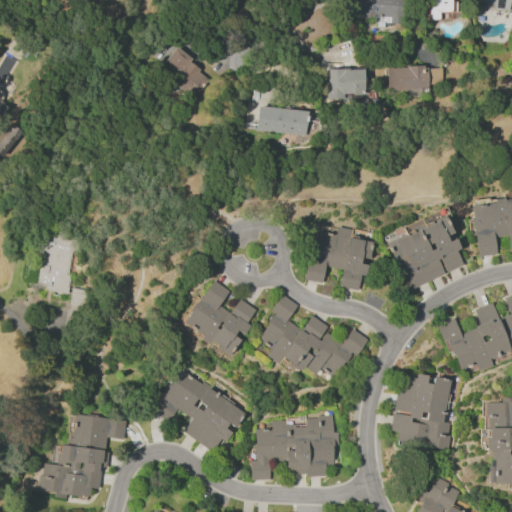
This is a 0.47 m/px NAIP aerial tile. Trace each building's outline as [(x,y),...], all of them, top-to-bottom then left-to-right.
[(359,0),(402,0),(402,18),(390,17),(390,23),(371,22),(372,15),(357,22),(350,4),(359,0)] [(450,0),(451,12),(439,12),(439,19),(427,19),(427,0),(450,0)] [(510,0),(509,11),(492,9),(493,4),(468,0),(510,0)] [(177,47),(191,59),(189,62),(199,70),(198,72),(209,81),(194,99),(173,82),(178,76),(163,63),(177,47)] [(427,68),(428,89),(387,91),(386,69),(406,68),(406,66),(423,65),(423,68),(427,68)] [(325,69),(349,69),(349,70),(363,69),(363,81),(364,81),(364,95),(352,95),(352,93),(343,94),(343,99),(326,100),(325,69)] [(265,107),(308,111),(307,121),(306,121),(304,137),(262,132),(265,107)] [(0,138),(0,156),(1,157),(20,131),(10,124),(0,138)] [(470,206),(472,206),(472,201),(488,199),(489,204),(502,202),(506,236),(493,238),(495,254),(476,256),(470,206)] [(503,202),(511,201),(511,251),(509,252),(503,202)] [(386,244),(444,217),(452,233),(445,236),(448,242),(456,238),(460,248),(455,250),(462,265),(446,272),(440,259),(437,260),(443,273),(411,288),(405,274),(400,276),(395,266),(403,263),(400,256),(393,260),(386,244)] [(72,251),(67,277),(70,278),(67,294),(42,290),(43,286),(32,284),(39,246),(72,251)] [(183,323),(213,281),(228,292),(218,306),(228,313),(227,314),(234,319),(236,317),(249,326),(243,335),(237,330),(233,336),(239,340),(230,353),(212,341),(209,345),(201,339),(203,336),(183,323)] [(64,328),(71,288),(88,291),(81,331),(64,328)] [(453,318),(459,335),(475,328),(475,326),(477,325),(472,311),(491,303),(497,319),(510,314),(503,298),(511,294),(511,350),(490,359),(492,366),(478,372),(475,364),(459,370),(447,340),(442,342),(435,325),(453,318)] [(283,358),(277,365),(265,355),(269,349),(256,340),(267,323),(266,323),(271,316),(272,317),(274,314),(269,311),(280,295),(296,306),(286,320),(299,329),(298,330),(306,335),(307,333),(320,342),(313,351),(307,347),(300,359),(295,361),(290,362),(287,362),(285,360),(283,358)] [(238,300),(254,311),(246,323),(230,312),(238,300)] [(310,316),(326,327),(318,339),(302,328),(310,316)] [(211,452),(153,410),(179,375),(183,378),(186,373),(200,383),(202,381),(211,387),(209,390),(243,414),(234,427),(228,423),(224,429),(230,433),(223,442),(220,440),(211,452)] [(415,373),(426,375),(424,383),(431,384),(432,377),(450,379),(448,393),(447,393),(443,422),(425,420),(426,414),(419,413),(418,418),(408,416),(408,413),(394,411),(395,400),(398,400),(399,389),(396,388),(398,375),(414,377),(415,373)] [(511,397),(511,484),(496,485),(496,462),(491,462),(491,452),(488,452),(488,428),(511,428),(511,427),(487,427),(487,417),(485,417),(485,402),(500,402),(500,397),(511,397)] [(59,466),(59,462),(56,461),(57,453),(60,454),(61,445),(67,446),(68,437),(71,437),(74,414),(106,418),(106,420),(116,421),(116,420),(124,421),(122,439),(104,437),(101,463),(99,463),(98,471),(99,471),(97,489),(90,488),(89,496),(80,495),(80,497),(65,495),(65,499),(53,498),(54,492),(32,490),(35,463),(59,466)] [(254,429),(270,429),(270,422),(284,421),(284,438),(291,438),(291,428),(304,427),(304,419),(316,418),(316,416),(331,416),(332,462),(311,463),(311,448),(308,448),(308,464),(324,464),(324,476),(290,477),(290,467),(285,467),(285,460),(267,461),(268,480),(250,480),(250,461),(255,461),(254,429)] [(416,511),(421,503),(417,501),(423,490),(427,492),(435,476),(448,483),(447,486),(459,492),(451,506),(461,511),(416,511)]
